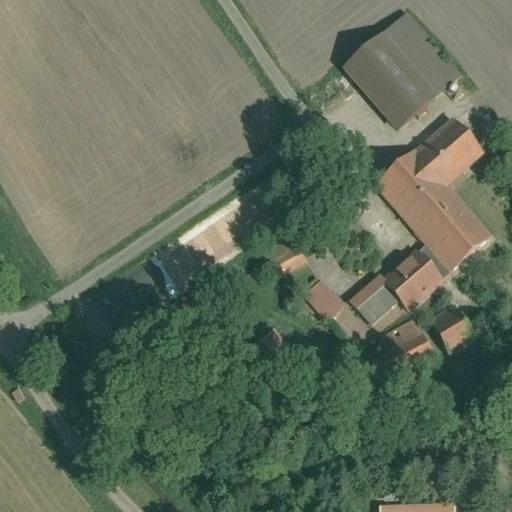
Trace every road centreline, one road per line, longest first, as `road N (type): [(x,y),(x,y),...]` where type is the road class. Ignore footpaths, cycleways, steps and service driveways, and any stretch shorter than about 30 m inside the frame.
road 1 (residential): [(151,511),(60,416),(0,309)]
road 2 (unknown): [(226,0),(258,50),(329,118)]
